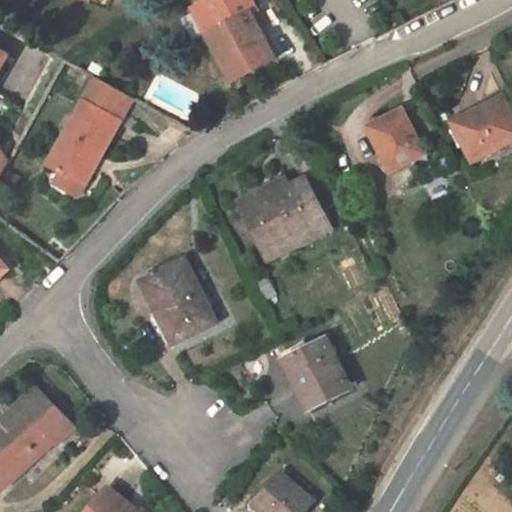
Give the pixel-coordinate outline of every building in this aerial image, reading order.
[(214,34),(208,37),(232,80),(251,69),(252,72),(276,59),(252,14),(258,11),(251,0),(209,0),(199,5),(214,34)] [(193,9),(208,37),(214,34),(199,5),(193,9)] [(97,78),(94,84),(131,104),(134,98),(97,78)] [(94,84),(49,166),(62,173),(81,184),(98,153),(102,156),(131,104),(94,84)] [(511,142),(511,112),(504,96),(469,115),(470,116),(454,125),(474,163),(511,142)] [(426,154),(403,109),(368,127),(391,172),(426,154)] [(0,183),(10,164),(0,149),(0,183)] [(102,156),(98,153),(81,184),(62,173),(56,183),(80,196),(102,156)] [(5,181),(15,187),(19,178),(10,173),(5,181)] [(264,190),(240,202),(270,260),(333,227),(307,176),(291,185),(268,196),(264,190)] [(287,178),(264,190),(268,196),(291,185),(287,178)] [(0,260),(0,279),(9,270),(0,260)] [(186,260),(143,282),(174,344),(217,322),(186,260)] [(309,347),(283,360),(292,377),(296,374),(314,410),(354,389),(328,338),(309,347)] [(280,353),(283,360),(309,347),(305,340),(280,353)] [(39,389),(4,421),(7,424),(15,434),(31,419),(26,414),(45,397),(39,389)] [(7,424),(0,430),(0,488),(2,491),(56,442),(45,431),(63,415),(45,397),(26,414),(31,419),(15,434),(7,424)] [(58,444),(76,428),(63,415),(45,431),(56,442),(58,444)] [(304,511),(314,501),(283,475),(256,506),(263,511),(304,511)] [(89,511),(138,511),(109,488),(89,511)]
